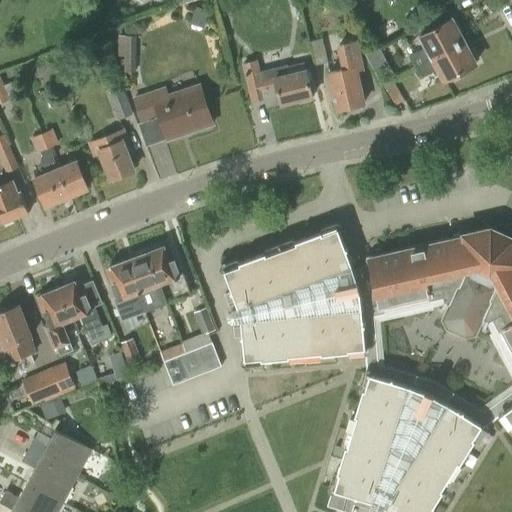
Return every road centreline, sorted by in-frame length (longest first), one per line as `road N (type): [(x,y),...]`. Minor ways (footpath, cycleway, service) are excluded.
road 1 (residential): [(0,270),(233,175),(324,149)]
road 2 (residential): [(324,149),(355,226),(473,204),(511,211)]
road 3 (residential): [(324,149),(511,98)]
